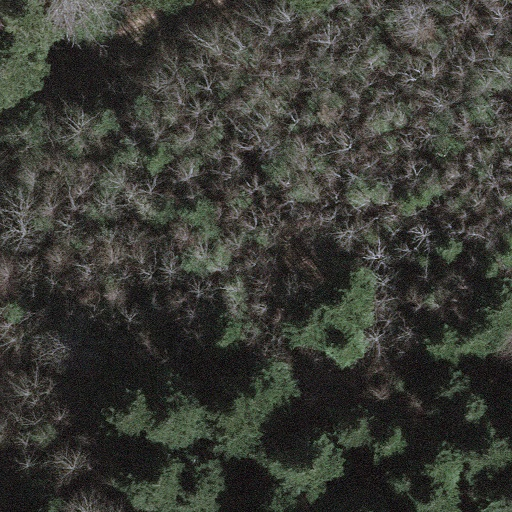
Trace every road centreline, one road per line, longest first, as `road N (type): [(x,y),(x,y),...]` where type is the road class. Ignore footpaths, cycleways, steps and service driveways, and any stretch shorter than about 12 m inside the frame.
road 1 (track): [(511,342),(398,349),(238,380),(119,375),(51,354),(0,314)]
road 2 (track): [(0,119),(198,0)]
